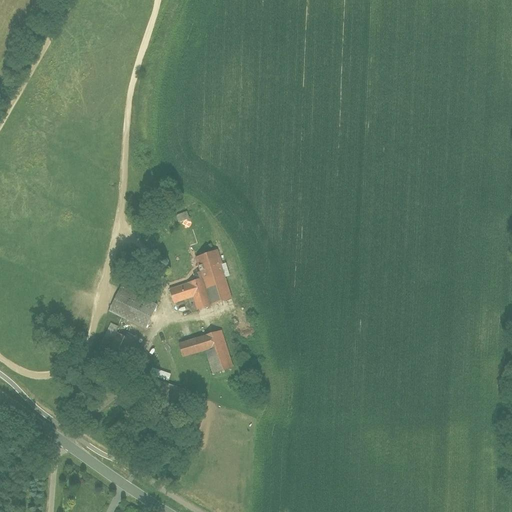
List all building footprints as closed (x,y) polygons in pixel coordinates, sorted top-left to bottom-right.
[(217,257),(198,263),(211,308),(231,302),(217,257)] [(193,300),(197,314),(210,310),(201,283),(200,278),(187,282),(188,286),(169,292),(174,306),(193,300)] [(121,291),(111,312),(149,330),(159,308),(121,291)] [(105,358),(128,370),(140,345),(117,333),(105,358)] [(213,374),(227,370),(216,334),(177,345),(181,360),(207,353),(213,374)] [(191,393),(148,378),(137,409),(180,424),(191,393)]
